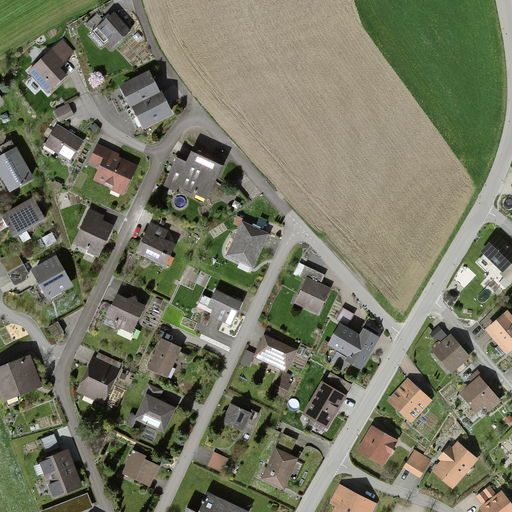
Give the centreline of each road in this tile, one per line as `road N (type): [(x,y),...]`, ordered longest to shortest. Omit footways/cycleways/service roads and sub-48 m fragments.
road 1 (residential): [(162,511),(296,223)]
road 2 (residential): [(53,370),(162,158)]
road 3 (residential): [(296,223),(405,341)]
road 4 (residential): [(53,370),(105,511)]
road 5 (residential): [(199,116),(296,223)]
road 6 (residential): [(405,341),(333,463)]
road 7 (residential): [(135,0),(158,59),(199,116)]
road 8 (residential): [(333,463),(447,511)]
road 9 (residential): [(430,298),(511,390)]
